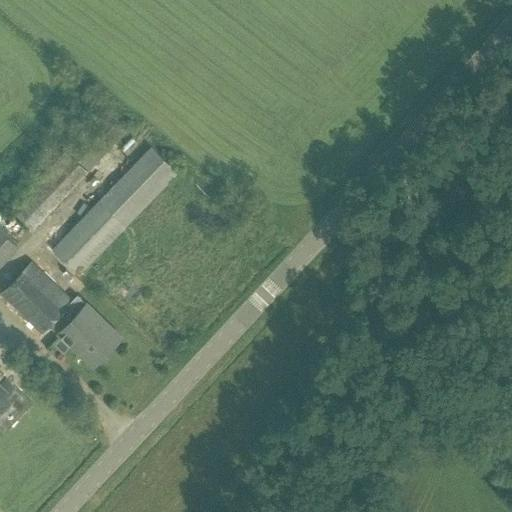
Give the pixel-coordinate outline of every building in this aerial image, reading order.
[(193,125),(200,114),(179,100),(171,111),(193,125)] [(98,104),(62,143),(91,169),(126,131),(98,104)] [(151,147),(53,249),(79,275),(179,172),(151,147)] [(32,230),(89,171),(67,149),(10,208),(32,230)] [(0,265),(20,245),(0,225),(0,265)] [(51,324),(60,333),(75,347),(78,344),(96,363),(121,337),(77,294),(72,299),(32,260),(0,292),(0,293),(42,334),(51,324)]
